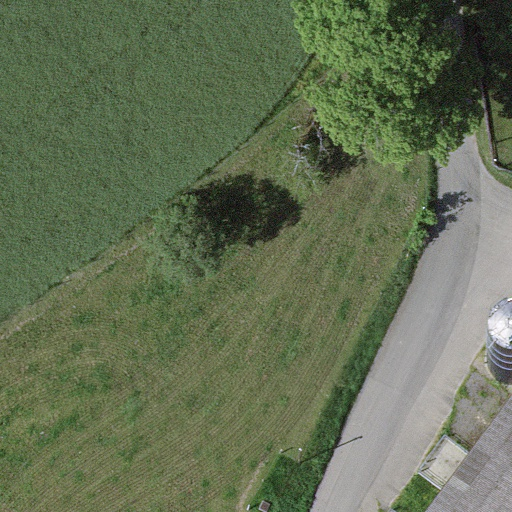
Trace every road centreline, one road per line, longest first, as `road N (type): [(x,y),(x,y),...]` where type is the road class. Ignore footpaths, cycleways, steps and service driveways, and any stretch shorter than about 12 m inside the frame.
road 1 (unclassified): [(466,234),(331,511)]
road 2 (unclassified): [(466,234),(439,0)]
